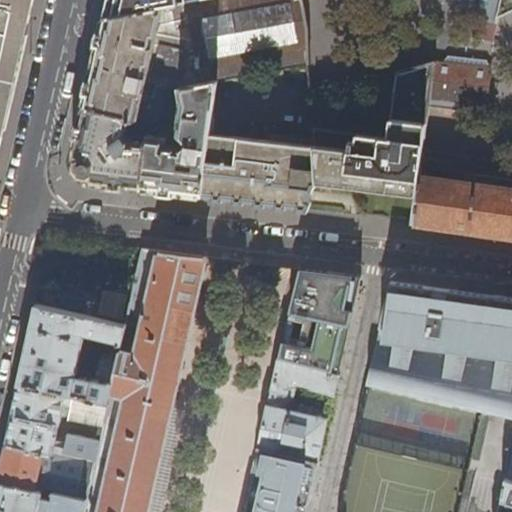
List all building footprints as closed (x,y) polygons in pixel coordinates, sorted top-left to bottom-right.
[(23,38),(32,0),(0,0),(0,140),(1,136),(23,38)] [(94,66),(84,107),(131,117),(140,120),(145,97),(155,99),(158,85),(171,87),(181,90),(217,83),(310,66),(307,26),(301,1),(300,0),(205,0),(104,19),(94,66)] [(108,0),(104,19),(205,0),(108,0)] [(511,0),(481,0),(471,53),(492,46),(499,17),(511,9),(511,84),(491,82),(494,68),(439,62),(436,63),(430,108),(492,113),(494,92),(511,94),(511,192),(420,180),(418,199),(414,225),(462,231),(511,238),(511,0)] [(430,108),(436,63),(399,73),(391,140),(313,129),(314,148),(316,182),(316,184),(328,186),(333,187),(418,199),(420,180),(430,108)] [(211,134),(217,83),(181,90),(183,104),(179,135),(187,144),(182,149),(166,147),(167,138),(157,136),(158,127),(151,127),(142,189),(170,193),(202,197),(211,134)] [(108,185),(142,189),(151,127),(145,126),(142,143),(131,142),(126,136),(131,117),(84,107),(77,137),(71,161),(86,182),(108,185)] [(316,182),(314,148),(306,147),(304,133),(299,132),(297,146),(211,134),(202,197),(255,204),(306,211),(316,182)] [(148,511),(206,257),(190,255),(143,249),(126,326),(122,343),(118,359),(108,402),(103,426),(99,441),(95,460),(86,499),(83,511),(148,511)] [(344,349),(355,304),(358,276),(328,272),(299,268),(278,360),(338,375),(344,349)] [(367,384),(511,416),(511,299),(493,296),(440,288),(410,284),(390,281),(378,334),(367,384)] [(75,380),(86,332),(94,337),(122,343),(126,326),(36,305),(28,338),(18,383),(108,402),(118,359),(110,356),(107,367),(99,365),(95,380),(87,378),(75,380)] [(333,396),(338,375),(278,360),(258,448),(318,464),(324,439),(330,413),(291,403),(294,386),(333,396)] [(103,426),(108,402),(18,383),(12,412),(5,443),(95,460),(99,441),(67,433),(65,443),(61,442),(62,435),(57,434),(61,413),(70,414),(70,418),(103,426)] [(511,444),(511,416),(367,384),(367,385),(363,402),(350,459),(337,511),(498,511),(501,501),(505,480),(511,444)] [(0,481),(86,499),(95,460),(5,443),(1,460),(0,464),(0,481)] [(307,511),(313,489),(318,464),(258,448),(254,468),(272,471),(270,483),(251,479),(246,503),(282,511),(307,511)] [(511,511),(511,482),(505,480),(501,501),(511,505),(511,511)] [(0,511),(83,511),(86,499),(0,481),(0,511)] [(282,511),(246,503),(243,511),(282,511)]
